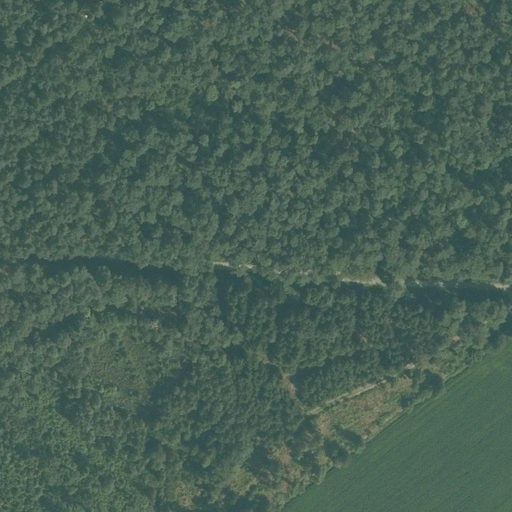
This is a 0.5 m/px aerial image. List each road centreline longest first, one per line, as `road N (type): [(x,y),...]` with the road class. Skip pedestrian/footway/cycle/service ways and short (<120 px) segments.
road 1 (track): [(136,259),(511,292)]
road 2 (track): [(112,0),(0,83)]
road 3 (unclassified): [(136,259),(0,253)]
